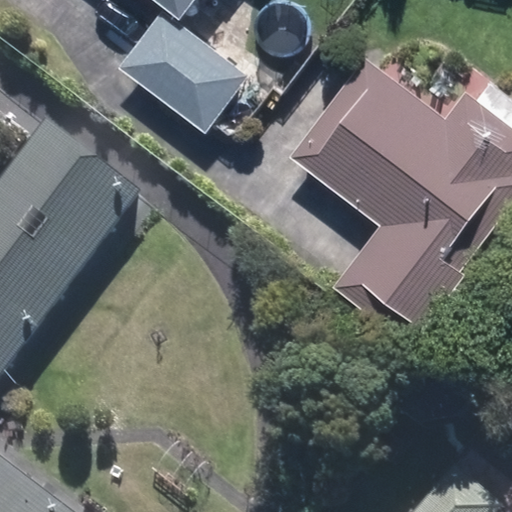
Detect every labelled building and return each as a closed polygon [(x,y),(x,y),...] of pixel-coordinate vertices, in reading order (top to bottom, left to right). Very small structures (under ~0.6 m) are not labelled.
[(161,0),(181,15),(192,0),(161,0)] [(162,16),(123,70),(208,130),(247,76),(162,16)] [(466,269),(511,210),(511,173),(507,169),(511,162),(511,123),(468,89),(445,119),(373,63),(304,152),(396,223),(358,272),(424,323),(466,269)] [(0,511),(66,511),(0,462),(0,398),(152,198),(51,122),(0,189),(0,511)] [(509,511),(511,509),(460,467),(422,511),(509,511)]
